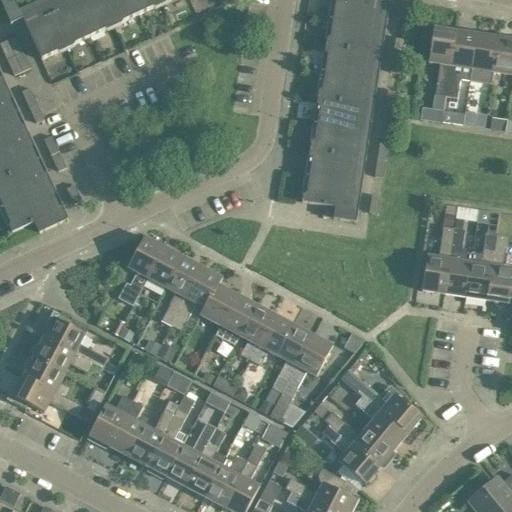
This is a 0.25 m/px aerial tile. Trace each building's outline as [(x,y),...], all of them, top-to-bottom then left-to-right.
[(0,0),(0,2),(5,15),(21,7),(17,0),(0,0)] [(50,0),(36,7),(18,15),(38,57),(55,49),(71,41),(87,34),(102,27),(119,19),(135,12),(150,5),(159,0),(50,0)] [(299,192),(298,199),(332,204),(330,216),(353,219),(355,206),(348,205),(352,180),(356,154),(360,128),(364,102),(368,76),(372,49),(376,23),(379,0),(331,0),(329,16),(327,33),(323,36),(322,42),(321,48),(324,52),(321,69),(319,85),(315,88),(314,94),(313,100),(316,104),(314,121),(311,137),(307,140),(306,146),(306,152),(308,156),(306,173),(303,190),(299,192)] [(402,0),(397,0),(395,16),(403,17),(406,0),(402,0)] [(427,20),(424,41),(428,42),(425,59),(436,61),(432,92),(439,93),(443,93),(453,28),(449,27),(445,27),(444,22),(427,20)] [(453,28),(443,93),(454,95),(457,76),(467,78),(469,66),(474,31),(453,28)] [(469,66),(467,78),(488,81),(490,69),(495,34),(474,31),(469,66)] [(4,38),(0,39),(0,49),(4,57),(11,72),(18,69),(27,65),(20,49),(12,34),(4,38)] [(511,36),(495,34),(490,69),(511,72),(511,67),(511,36)] [(390,52),(387,69),(395,70),(398,53),(401,36),(392,35),(390,52)] [(26,85),(18,89),(26,105),(33,120),(41,117),(38,110),(34,101),(29,92),(26,85)] [(382,104),(379,121),(388,123),(390,105),(393,88),(384,87),(382,104)] [(0,203),(7,219),(6,224),(8,230),(31,220),(36,230),(59,219),(43,184),(32,160),(20,136),(9,112),(0,92),(0,203)] [(437,119),(439,108),(429,106),(419,105),(417,116),(437,119)] [(449,109),(447,120),(459,122),(461,111),(449,109)] [(488,114),(486,126),(501,128),(503,116),(488,114)] [(474,115),(473,122),(481,124),(482,117),(474,115)] [(48,133),(41,137),(48,153),(55,168),(63,165),(56,149),(48,133)] [(374,156),(371,174),(380,175),(382,158),(385,141),(376,139),(374,156)] [(71,182),(63,186),(70,201),(78,198),(78,197),(71,182)] [(368,192),(366,209),(374,211),(377,194),(368,192)] [(321,204),(319,213),(329,215),(330,205),(321,204)] [(485,221),(484,230),(493,232),(496,210),(487,209),(485,221)] [(441,210),(439,224),(440,224),(449,225),(452,212),(441,210)] [(424,253),(419,287),(441,291),(451,225),(449,225),(440,224),(435,254),(424,253)] [(451,225),(441,291),(462,294),(469,248),(457,247),(461,227),(451,225)] [(469,248),(462,294),(483,297),(493,232),(484,230),(482,230),(480,245),(479,250),(469,248)] [(493,232),(483,297),(490,298),(492,303),(501,304),(504,300),(505,301),(511,266),(500,264),(504,233),(493,232)] [(123,279),(114,294),(119,297),(130,303),(144,275),(161,244),(141,234),(125,265),(134,270),(128,281),(123,279)] [(161,244),(144,275),(163,285),(180,254),(161,244)] [(165,305),(158,317),(168,322),(199,264),(180,254),(163,285),(173,290),(165,305)] [(199,264),(168,322),(177,327),(192,301),(200,305),(202,306),(214,282),(215,282),(219,275),(199,264)] [(200,305),(197,312),(217,323),(233,292),(215,282),(214,282),(202,306),(200,305)] [(217,323),(214,328),(233,338),(236,333),(253,302),(233,292),(217,323)] [(253,302),(236,333),(245,338),(238,352),(248,358),(272,312),(253,302)] [(44,329),(40,335),(90,361),(89,362),(99,366),(104,356),(77,342),(82,332),(86,324),(69,315),(68,317),(50,308),(41,325),(44,329)] [(272,312),(248,358),(257,363),(265,348),(274,353),(291,322),(272,312)] [(279,366),(269,385),(278,390),(288,371),(289,372),(310,332),(291,322),(274,353),(283,358),(279,366)] [(119,324),(115,333),(126,339),(131,330),(119,324)] [(271,403),(266,412),(277,417),(289,396),(303,369),(313,374),(329,343),(310,332),(289,372),(288,371),(278,390),(271,403)] [(32,342),(28,349),(31,353),(30,354),(61,370),(66,361),(84,371),(89,362),(90,361),(40,335),(37,341),(32,342)] [(146,336),(140,347),(152,353),(158,342),(146,336)] [(160,340),(153,351),(167,358),(173,347),(160,340)] [(130,348),(124,361),(135,366),(141,354),(130,348)] [(24,367),(20,373),(60,394),(60,393),(65,384),(57,380),(61,370),(30,354),(30,355),(25,355),(21,363),(24,367)] [(157,362),(150,377),(162,383),(169,369),(157,362)] [(345,367),(338,375),(359,393),(404,431),(418,414),(396,395),(399,392),(387,383),(385,383),(377,393),(360,380),(345,367)] [(202,369),(198,377),(210,382),(214,375),(202,369)] [(214,375),(210,382),(228,392),(234,381),(215,372),(214,375)] [(12,380),(4,396),(22,406),(25,401),(41,409),(46,399),(74,414),(75,411),(87,417),(90,410),(91,409),(79,403),(60,393),(60,394),(20,373),(17,380),(12,380)] [(234,381),(228,392),(241,398),(244,392),(241,385),(234,381)] [(89,385),(79,403),(91,409),(100,391),(89,385)] [(185,389),(182,394),(191,399),(194,393),(185,389)] [(86,433),(84,437),(96,443),(99,443),(100,440),(106,444),(129,398),(119,393),(112,407),(102,402),(86,433)] [(160,433),(144,464),(150,467),(149,469),(149,471),(158,476),(161,475),(162,473),(163,474),(179,443),(184,433),(175,429),(181,419),(185,411),(191,399),(182,394),(180,393),(176,403),(174,405),(175,406),(160,433)] [(358,394),(352,402),(370,417),(363,425),(390,448),(404,431),(359,393),(358,394)] [(260,397),(255,406),(266,412),(271,403),(260,397)] [(129,398),(106,444),(125,454),(141,422),(132,418),(140,403),(129,398)] [(141,422),(125,454),(144,464),(160,433),(175,406),(174,405),(176,403),(165,398),(161,406),(150,427),(141,422)] [(316,400),(310,408),(326,421),(325,422),(376,464),(381,458),(383,460),(385,460),(391,452),(391,450),(389,448),(390,448),(363,425),(358,431),(316,400)] [(246,409),(240,421),(251,427),(257,415),(246,409)] [(179,443),(163,474),(182,484),(198,453),(198,452),(205,438),(206,438),(213,425),(203,419),(188,447),(179,443)] [(265,421),(258,435),(276,444),(283,430),(265,421)] [(298,422),(290,432),(306,445),(314,436),(298,422)] [(325,422),(318,430),(342,450),(335,459),(362,481),(363,480),(368,480),(373,474),(372,470),(376,464),(325,422)] [(198,453),(182,484),(201,494),(222,454),(213,449),(223,430),(213,425),(206,438),(205,438),(198,452),(198,453)] [(237,473),(220,504),(235,511),(241,511),(256,483),(246,478),(263,446),(253,440),(243,459),(236,473),(237,473)] [(222,454),(201,494),(220,504),(237,473),(236,473),(243,459),(231,453),(229,457),(222,454)] [(277,456),(270,469),(279,474),(286,461),(277,456)] [(283,483),(282,486),(288,489),(309,500),(332,511),(342,511),(344,510),(349,510),(356,495),(351,492),(339,485),(342,478),(318,466),(314,472),(317,478),(320,480),(315,490),(287,476),(283,483)] [(488,480),(467,497),(478,511),(511,511),(511,473),(510,471),(492,485),(488,480)] [(266,477),(262,485),(273,491),(278,483),(266,477)] [(342,478),(339,485),(351,492),(355,485),(342,478)] [(0,511),(54,511),(55,511),(48,507),(41,503),(36,511),(12,511),(7,509),(17,491),(10,487),(2,483),(0,487),(0,511)] [(288,489),(283,499),(304,510),(303,511),(332,511),(309,500),(288,489)]
